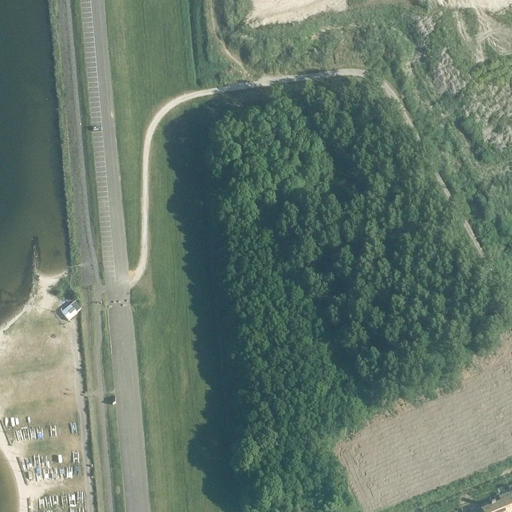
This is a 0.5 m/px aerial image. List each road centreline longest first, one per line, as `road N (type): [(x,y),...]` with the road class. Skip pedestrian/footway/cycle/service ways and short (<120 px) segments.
road 1 (track): [(181,98),(372,65),(511,318)]
road 2 (track): [(181,98),(158,115),(147,138),(143,264),(129,281),(97,289)]
